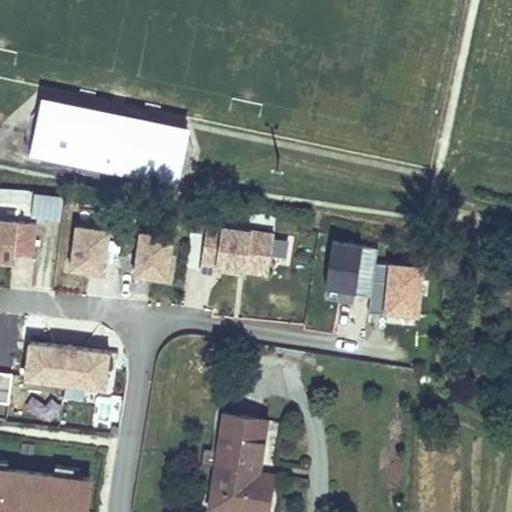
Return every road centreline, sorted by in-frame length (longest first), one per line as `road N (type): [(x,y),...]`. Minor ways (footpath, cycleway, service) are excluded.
road 1 (residential): [(147,317),(119,511)]
road 2 (residential): [(147,317),(336,342)]
road 3 (residential): [(3,298),(147,317)]
